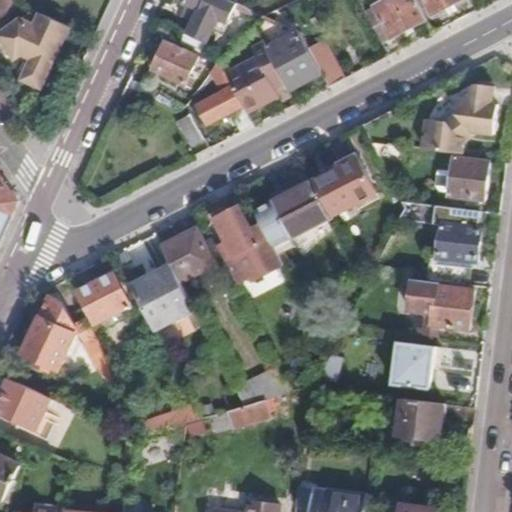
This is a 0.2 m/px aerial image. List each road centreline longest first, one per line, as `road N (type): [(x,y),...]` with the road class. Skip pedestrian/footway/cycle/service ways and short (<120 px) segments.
road 1 (tertiary): [(511,20),(47,250)]
road 2 (unclassified): [(139,0),(43,197)]
road 3 (residential): [(487,511),(511,322)]
